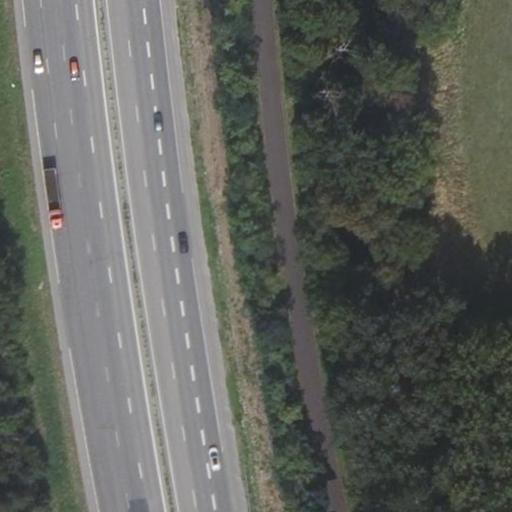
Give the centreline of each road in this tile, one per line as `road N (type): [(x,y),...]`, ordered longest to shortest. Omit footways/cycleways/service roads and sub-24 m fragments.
road 1 (track): [(355,511),(312,290),(279,0)]
road 2 (motorway): [(60,0),(84,249),(132,511)]
road 3 (motorway): [(207,511),(174,327),(133,0)]
road 4 (track): [(312,290),(471,329),(511,329)]
